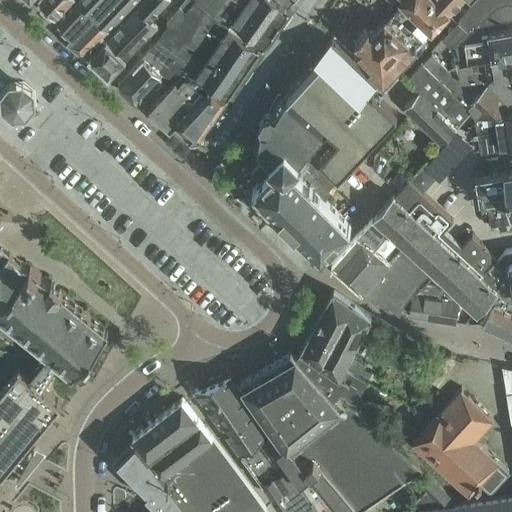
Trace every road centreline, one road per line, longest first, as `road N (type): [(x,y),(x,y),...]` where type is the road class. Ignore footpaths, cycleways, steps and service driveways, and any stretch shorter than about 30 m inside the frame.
road 1 (residential): [(204,330),(241,339),(269,324),(281,294),(273,266),(0,13)]
road 2 (residential): [(0,145),(204,330)]
road 3 (residential): [(204,330),(98,419),(85,456),(85,511)]
road 4 (residential): [(511,349),(408,321),(360,297)]
